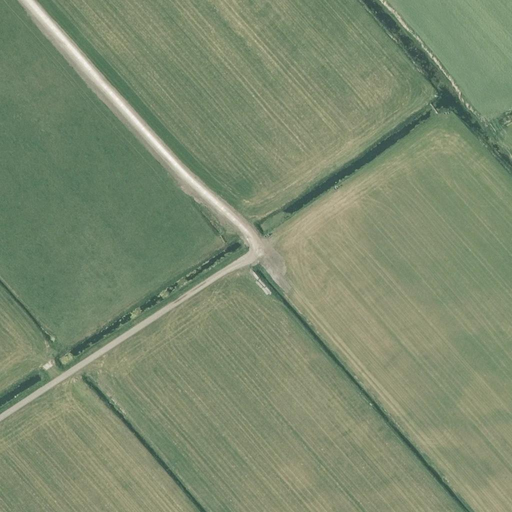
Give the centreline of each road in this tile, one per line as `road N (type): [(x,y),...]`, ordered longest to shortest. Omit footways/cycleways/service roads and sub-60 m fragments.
road 1 (track): [(23,0),(182,179),(235,222),(287,289)]
road 2 (track): [(255,248),(0,416)]
